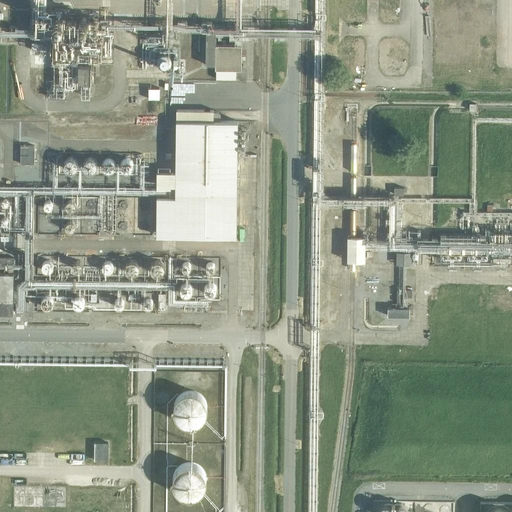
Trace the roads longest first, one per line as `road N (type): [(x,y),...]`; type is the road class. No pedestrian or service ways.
road 1 (unclassified): [(290,511),(293,0)]
road 2 (unknown): [(22,0),(26,96),(47,106),(105,106),(121,98),(121,0)]
road 3 (unknown): [(511,490),(378,488),(359,511)]
road 4 (unknown): [(0,468),(144,470)]
road 5 (unknown): [(144,336),(144,470)]
